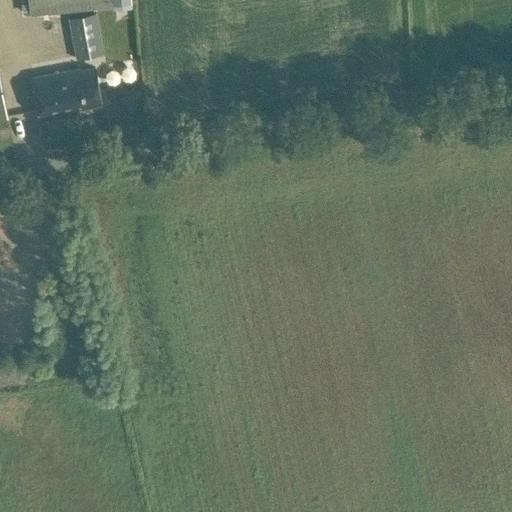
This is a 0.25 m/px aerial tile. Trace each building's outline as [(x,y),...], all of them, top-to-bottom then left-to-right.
[(31,0),(33,13),(114,4),(113,0),(31,0)] [(132,0),(113,0),(114,4),(115,8),(133,6),(132,0)] [(70,18),(78,57),(104,52),(96,12),(70,18)] [(34,76),(37,98),(41,117),(78,110),(77,105),(102,100),(98,80),(96,67),(80,70),(80,68),(34,76)] [(0,69),(0,117),(8,115),(0,69)]
